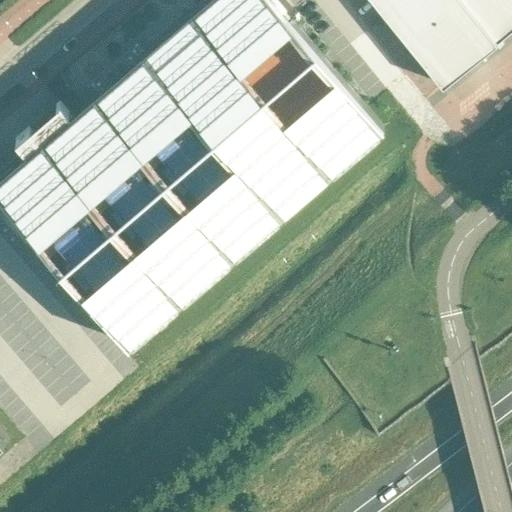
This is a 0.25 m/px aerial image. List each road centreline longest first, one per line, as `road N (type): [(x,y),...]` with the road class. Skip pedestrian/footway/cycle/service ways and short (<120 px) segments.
road 1 (unclassified): [(501,511),(447,284),(463,239),(511,198)]
road 2 (motorway): [(511,397),(362,511)]
